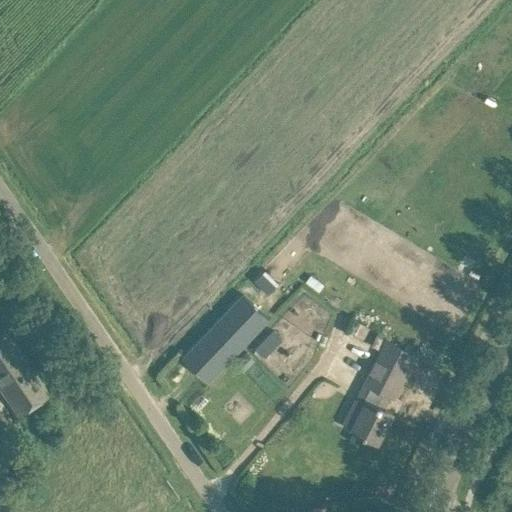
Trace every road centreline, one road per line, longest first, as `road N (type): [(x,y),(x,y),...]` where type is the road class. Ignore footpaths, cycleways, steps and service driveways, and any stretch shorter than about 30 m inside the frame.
road 1 (unclassified): [(220,511),(0,190)]
road 2 (tertiary): [(437,511),(456,453),(511,343)]
